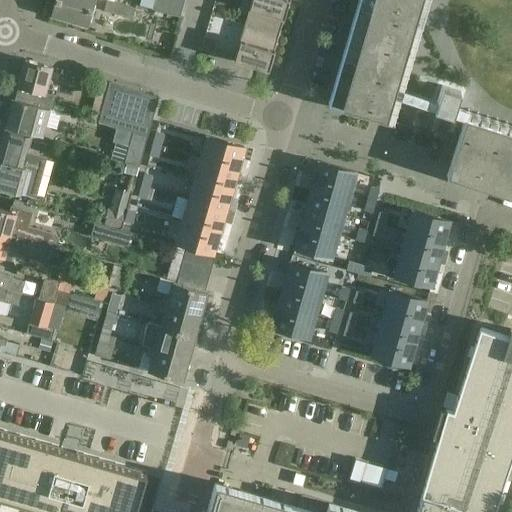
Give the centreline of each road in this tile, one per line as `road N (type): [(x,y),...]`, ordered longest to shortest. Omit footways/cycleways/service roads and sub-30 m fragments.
road 1 (residential): [(223,351),(234,361),(416,415),(428,409),(478,227),(490,211),(511,219)]
road 2 (residential): [(281,114),(2,31)]
road 3 (residential): [(223,351),(281,114)]
road 4 (residential): [(281,114),(319,0)]
